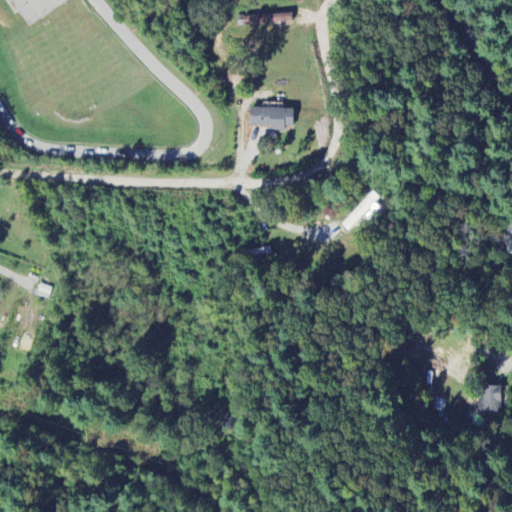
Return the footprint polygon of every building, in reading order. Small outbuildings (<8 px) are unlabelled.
[(291,25),(290,16),(243,17),(243,26),(291,25)] [(249,127),(270,128),(270,130),(292,131),(293,110),(250,109),(249,127)] [(381,199),(375,193),(343,226),(354,237),(380,209),(375,204),(381,199)] [(53,289),(40,285),(36,296),(49,300),(53,289)] [(482,387),(483,399),(478,399),(479,417),(504,416),(503,387),(482,387)]
